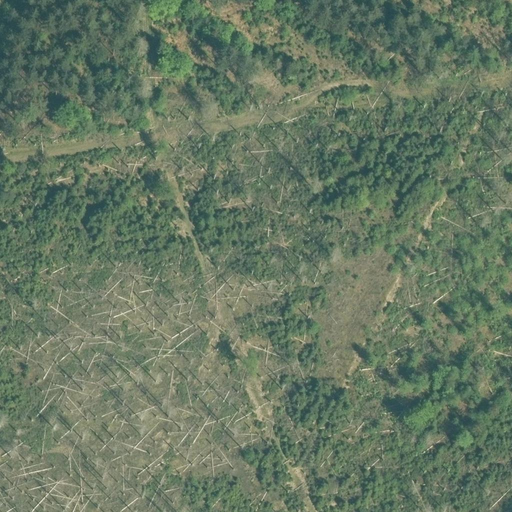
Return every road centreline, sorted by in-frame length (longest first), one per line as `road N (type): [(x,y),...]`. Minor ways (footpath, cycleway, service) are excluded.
road 1 (track): [(0,162),(157,137),(146,0)]
road 2 (track): [(133,511),(162,444),(179,437),(188,411),(251,485),(278,489),(293,476)]
